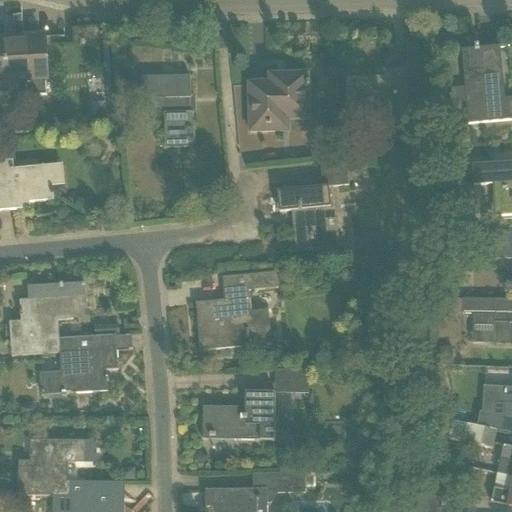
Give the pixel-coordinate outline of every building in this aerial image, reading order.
[(47,97),(46,80),(47,80),(45,44),(6,46),(6,40),(0,40),(0,82),(23,81),(25,87),(26,89),(27,91),(29,93),(30,94),(32,95),(34,96),(36,97),(38,97),(40,97),(47,97)] [(463,52),(465,71),(469,125),(508,122),(511,121),(511,100),(504,101),(500,48),(479,50),(479,45),(475,46),(476,51),(463,52)] [(387,126),(408,125),(406,72),(385,73),(385,79),(347,80),(347,113),(362,112),(362,120),(364,124),(367,127),(371,129),(387,129),(387,126)] [(290,120),(309,120),(308,75),(286,75),(286,83),(249,84),(250,133),(290,132),(290,120)] [(186,168),(196,167),(195,148),(194,148),(193,113),(191,113),(191,77),(143,78),(143,101),(162,100),(163,149),(185,149),(186,168)] [(106,115),(105,103),(97,104),(94,108),(94,116),(106,115)] [(421,144),(409,143),(409,150),(420,151),(421,144)] [(311,146),(311,147),(313,164),(320,163),(329,162),(327,146),(327,145),(311,146)] [(332,208),(330,188),(349,186),(346,161),(329,162),(320,163),(323,188),(277,193),(279,213),(296,212),(297,222),(293,222),(296,254),(330,251),(340,250),(336,207),(332,208)] [(52,187),(51,167),(14,170),(13,162),(0,163),(0,212),(16,211),(16,204),(30,203),(30,204),(54,201),(52,187)] [(494,217),(511,216),(511,164),(498,165),(473,165),(474,187),(493,186),(494,217)] [(497,252),(496,246),(496,235),(455,238),(456,262),(469,261),(468,254),(495,252),(497,252)] [(401,275),(412,274),(412,265),(401,265),(401,275)] [(268,311),(252,313),(250,292),(279,289),(277,274),(223,278),(225,302),(196,304),(201,352),(219,350),(219,347),(230,346),(230,349),(252,347),(251,347),(272,345),(268,311)] [(65,354),(64,340),(60,340),(59,320),(75,320),(72,285),(30,288),(30,289),(34,289),(35,301),(20,301),(21,317),(25,317),(25,322),(10,323),(11,344),(15,344),(16,357),(65,354)] [(511,300),(495,300),(463,299),(463,314),(495,315),(494,345),(511,345),(511,300)] [(114,335),(114,324),(95,325),(95,336),(114,335)] [(43,397),(108,392),(107,371),(119,371),(117,350),(113,350),(112,337),(64,340),(65,354),(68,354),(70,373),(41,374),(43,397)] [(453,365),(453,347),(440,347),(440,365),(453,365)] [(277,383),(287,384),(287,391),(306,392),(307,373),(277,372),(277,383)] [(505,404),(504,419),(511,419),(511,388),(504,388),(503,404),(505,404)] [(275,394),(246,393),(245,408),(203,408),(203,438),(238,438),(238,441),(275,442),(275,394)] [(461,424),(495,431),(499,412),(491,410),(465,404),(461,424)] [(25,405),(21,409),(21,413),(25,417),(33,417),(36,414),(36,408),(33,405),(25,405)] [(492,449),(495,431),(461,424),(451,422),(448,440),(492,449)] [(23,497),(72,497),(72,483),(69,483),(69,463),(85,463),(85,442),(31,441),(31,457),(34,457),(34,463),(19,462),(19,484),(23,484),(23,497)] [(511,448),(504,446),(497,476),(511,478),(511,448)] [(122,474),(123,482),(136,481),(135,468),(127,469),(122,474)] [(305,494),(305,475),(278,474),(278,494),(305,494)] [(121,496),(121,483),(72,483),(72,497),(76,497),(75,511),(124,511),(125,496),(121,496)] [(511,493),(494,490),(491,503),(510,507),(509,508),(511,508),(511,493)] [(267,511),(267,491),(206,491),(206,508),(221,508),(221,511),(267,511)] [(411,497),(409,511),(441,511),(442,498),(411,497)]
